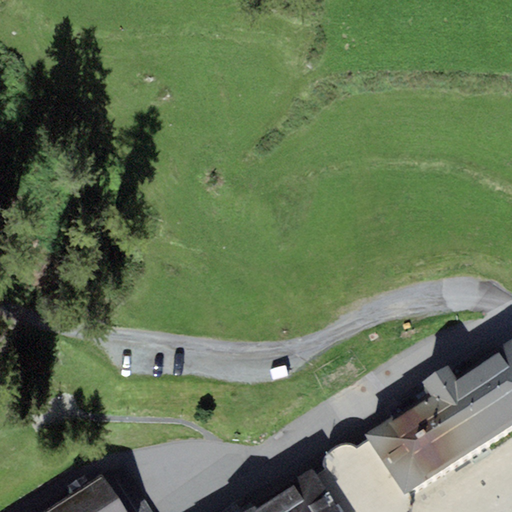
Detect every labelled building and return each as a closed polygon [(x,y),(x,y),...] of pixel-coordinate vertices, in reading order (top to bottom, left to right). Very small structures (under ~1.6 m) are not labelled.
[(425,407),(366,446),(401,501),(511,433),(511,352),(459,386),(448,369),(415,390),(425,407)] [(326,468),(325,472),(313,480),(332,511),(400,511),(401,511),(401,501),(366,446),(353,455),(348,453),(343,453),(339,454),(334,456),(331,459),(328,463),(326,468)] [(152,511),(124,469),(97,487),(112,511),(152,511)] [(261,511),(332,511),(313,480),(261,511)] [(112,511),(97,487),(56,511),(112,511)]
